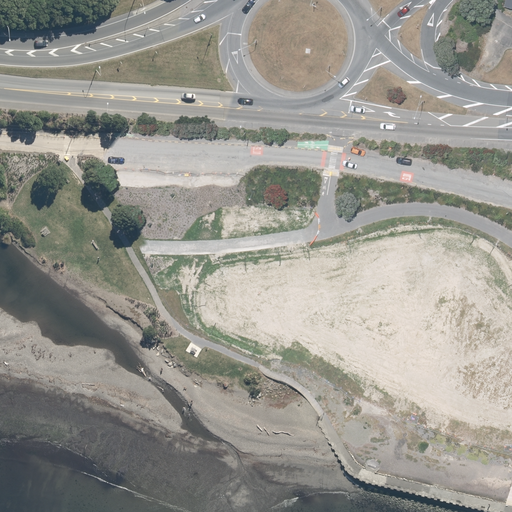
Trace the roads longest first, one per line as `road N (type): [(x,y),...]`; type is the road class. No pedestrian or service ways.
road 1 (trunk): [(461,130),(295,121),(3,88)]
road 2 (trunk): [(271,101),(3,88)]
road 3 (trunk): [(0,59),(60,61),(134,47),(195,25),(234,0)]
road 4 (trunk): [(0,43),(63,43),(181,0)]
road 5 (primary): [(461,130),(317,103)]
